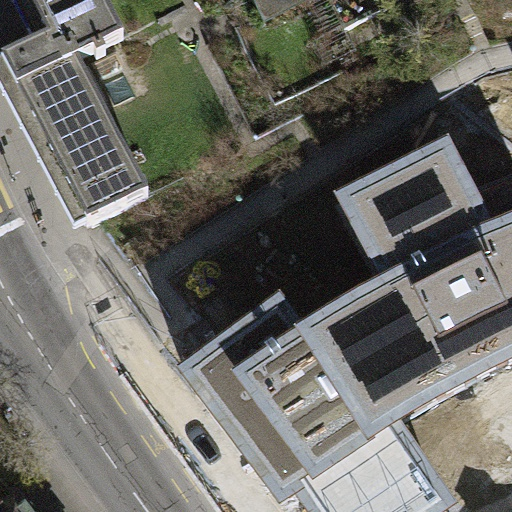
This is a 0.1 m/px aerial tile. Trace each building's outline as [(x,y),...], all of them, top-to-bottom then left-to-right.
[(22,0),(44,42),(0,64),(0,65),(85,230),(146,198),(76,62),(121,39),(100,0),(22,0)] [(257,0),(267,19),(303,0),(327,0),(343,30),(389,6),(386,0),(257,0)] [(488,371),(511,359),(511,211),(496,220),(451,134),(335,191),(381,275),(304,319),(282,289),(178,369),(284,506),(298,496),(309,511),(445,511),(459,503),(403,419),(488,371)] [(150,329),(103,263),(87,274),(134,341),(150,329)] [(0,506),(0,511),(37,511),(22,491),(0,506)]
